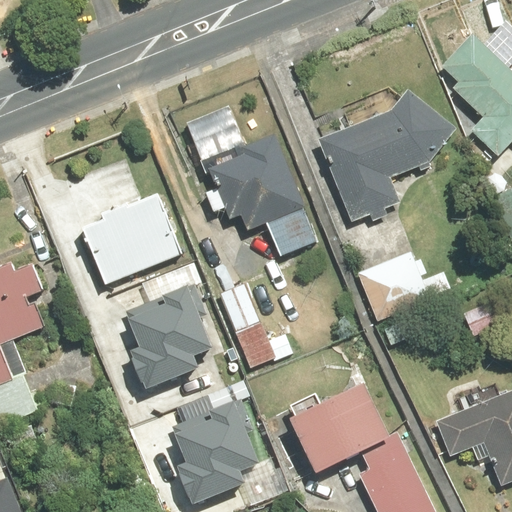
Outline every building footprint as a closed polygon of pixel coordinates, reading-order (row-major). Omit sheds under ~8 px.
[(459,84),(454,89),(485,117),(472,132),(501,158),(511,146),(511,71),(474,37),(444,70),(459,84)] [(402,204),(392,179),(432,163),(457,129),(408,93),(393,112),(320,140),(353,223),(402,204)] [(230,111),(192,126),(231,220),(243,215),(250,232),(268,225),(282,259),(324,241),(279,131),(244,145),(230,111)] [(511,190),(499,197),(511,228),(511,190)] [(162,199),(85,229),(107,287),(184,257),(162,199)] [(416,254),(366,274),(385,320),(434,300),(416,254)] [(0,421),(2,427),(42,412),(14,341),(47,328),(37,303),(31,306),(28,298),(45,291),(34,265),(17,272),(14,264),(0,269),(0,421)] [(142,347),(133,351),(148,386),(200,364),(196,353),(216,345),(190,282),(126,309),(142,347)] [(252,285),(225,296),(255,370),(283,359),(252,285)] [(496,302),(468,313),(479,338),(506,327),(496,302)] [(413,318),(388,327),(395,348),(421,339),(413,318)] [(368,387),(292,422),(317,476),(363,455),(370,471),(360,475),(377,511),(435,511),(399,432),(390,436),(368,387)] [(511,392),(437,422),(451,457),(486,444),(504,489),(511,485),(511,392)] [(187,461),(179,465),(193,500),(246,478),(241,467),(262,458),(236,396),(171,423),(187,461)] [(144,467),(123,477),(135,500),(156,490),(144,467)] [(0,480),(0,511),(22,511),(11,478),(0,482),(0,480)]
